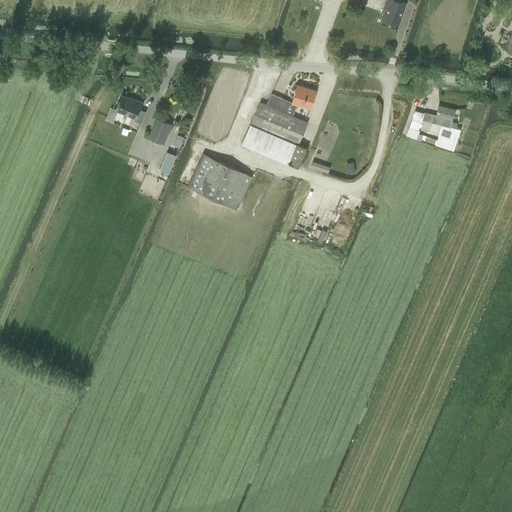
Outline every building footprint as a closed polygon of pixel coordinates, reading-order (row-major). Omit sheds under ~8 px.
[(387,0),(381,18),(398,24),(406,2),(400,0),(387,0)] [(241,142),(263,152),(287,163),(297,167),(305,147),(298,144),(307,122),(291,115),(296,104),(310,108),(316,90),(314,90),(314,91),(305,89),(305,87),(297,84),(292,102),(271,93),(267,104),(260,101),(241,142)] [(134,120),(141,123),(146,111),(140,109),(142,103),(121,94),(115,108),(136,117),(134,120)] [(423,135),(421,139),(453,149),(460,127),(450,125),(454,109),(438,104),(436,115),(424,112),(414,110),(408,135),(417,138),(420,130),(418,129),(422,117),(441,122),(437,139),(423,135)] [(163,143),(171,123),(159,118),(150,137),(163,143)] [(168,150),(160,168),(168,171),(175,153),(168,150)] [(235,209),(251,175),(202,152),(187,185),(235,209)] [(319,169),(321,163),(313,160),(311,166),(319,169)] [(346,162),(347,173),(355,172),(353,161),(346,162)] [(284,177),(286,172),(260,162),(258,167),(284,177)]
